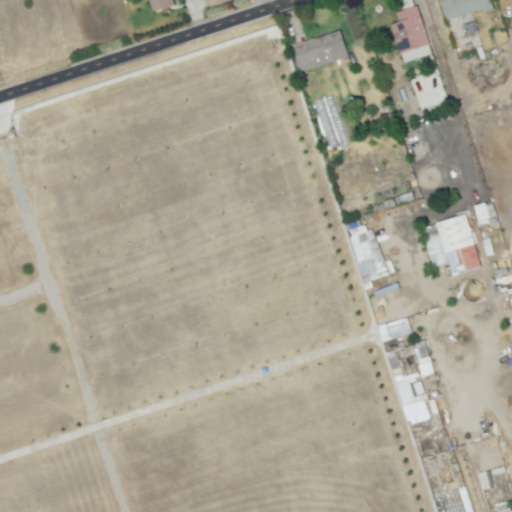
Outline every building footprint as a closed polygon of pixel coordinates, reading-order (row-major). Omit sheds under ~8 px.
[(157,15),(151,0),(176,0),(179,9),(157,15)] [(438,0),(445,20),(481,9),(482,13),(492,10),(489,0),(438,0)] [(415,6),(394,13),(398,22),(388,25),(402,63),(432,52),(415,6)] [(303,73),(292,43),(343,29),(352,58),(303,73)] [(474,206),(477,223),(494,220),(491,202),(474,206)] [(480,268),(466,214),(420,227),(431,268),(448,264),(451,275),(480,268)] [(386,275),(372,225),(359,229),(357,221),(346,224),(362,282),(386,275)] [(377,324),(381,340),(410,335),(407,318),(377,324)] [(428,417),(419,381),(414,383),(417,395),(412,396),(408,383),(420,380),(419,376),(432,373),(424,343),(387,352),(405,422),(428,417)]
